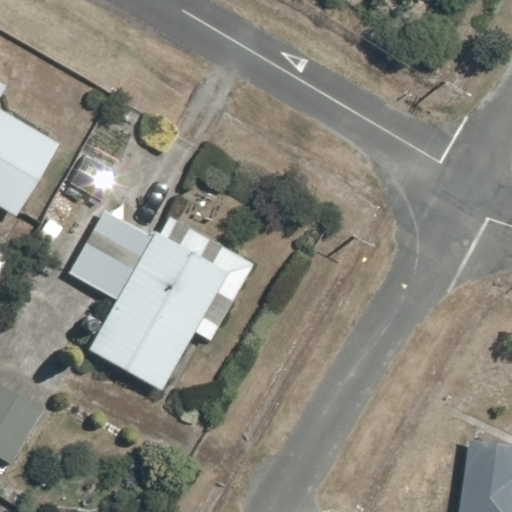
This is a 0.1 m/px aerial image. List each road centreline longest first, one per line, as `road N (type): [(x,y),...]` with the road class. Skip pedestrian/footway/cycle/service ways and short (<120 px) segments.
road 1 (residential): [(471,183),(280,511)]
road 2 (residential): [(158,0),(471,183)]
